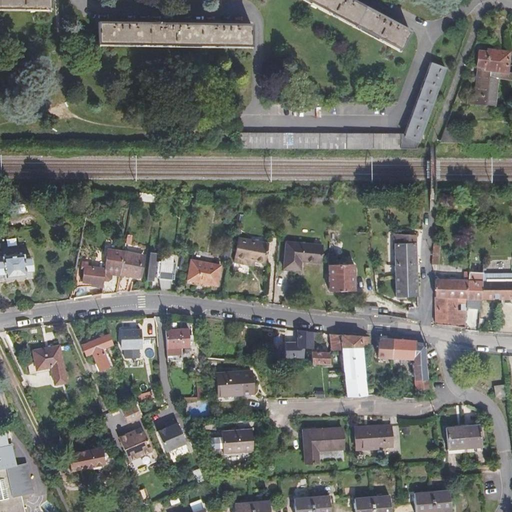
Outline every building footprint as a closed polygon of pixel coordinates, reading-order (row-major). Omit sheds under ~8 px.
[(46,0),(0,0),(0,9),(46,10),(46,0)] [(302,0),(397,51),(408,30),(351,0),(302,0)] [(93,45),(250,47),(250,24),(93,22),(93,45)] [(509,73),(502,72),(505,53),(482,50),(482,53),(474,52),(472,67),(469,98),(461,97),(461,104),(481,107),(481,105),(491,106),(495,79),(508,81),(509,73)] [(235,149),(414,150),(443,69),(428,64),(402,135),(235,134),(235,149)] [(464,143),(466,135),(459,132),(459,130),(446,125),(440,142),(464,143)] [(153,203),(154,195),(132,194),(131,202),(153,203)] [(396,264),(417,263),(417,234),(395,233),(396,264)] [(243,261),(251,263),(261,265),(265,244),(236,239),(231,264),(242,265),(243,261)] [(442,241),(435,240),(433,265),(439,265),(442,241)] [(283,244),(281,270),(297,271),(298,262),(317,264),(318,246),(283,244)] [(227,260),(228,250),(222,249),(220,259),(227,260)] [(109,277),(116,278),(116,274),(120,252),(104,250),(102,269),(84,267),(85,263),(78,262),(78,268),(80,268),(79,284),(99,285),(100,282),(105,283),(108,280),(109,277)] [(138,255),(120,252),(116,274),(134,277),(138,255)] [(151,279),(156,279),(168,280),(171,281),(173,264),(152,262),(153,254),(146,254),(143,282),(150,283),(151,279)] [(21,256),(0,257),(0,275),(1,276),(1,280),(23,278),(23,274),(29,273),(28,260),(22,260),(21,256)] [(326,256),(326,292),(352,292),(351,266),(334,266),(334,256),(326,256)] [(184,281),(213,288),(218,268),(189,261),(184,281)] [(397,295),(418,296),(417,263),(396,264),(397,295)] [(477,299),(478,283),(479,275),(479,274),(464,273),(463,283),(462,299),(477,299)] [(511,274),(479,275),(478,283),(511,281),(511,274)] [(158,292),(167,293),(168,280),(156,279),(158,292)] [(462,299),(463,283),(460,282),(431,280),(431,325),(460,329),(462,306),(462,299)] [(99,285),(99,295),(113,294),(115,281),(99,285)] [(113,294),(123,293),(125,283),(115,281),(113,294)] [(511,281),(478,283),(477,299),(511,299),(511,281)] [(511,304),(493,304),(491,334),(511,334),(511,304)] [(361,316),(375,317),(375,308),(362,307),(361,316)] [(186,329),(163,331),(165,363),(179,362),(178,348),(187,347),(186,329)] [(137,331),(118,332),(118,348),(137,348),(137,331)] [(309,333),(296,332),(295,349),(309,350),(309,342),(309,333)] [(309,333),(309,342),(317,343),(318,334),(309,333)] [(100,349),(110,345),(105,336),(78,348),(83,357),(88,355),(96,372),(108,367),(100,349)] [(365,346),(365,339),(356,339),(326,336),(327,352),(338,352),(338,357),(344,398),(365,397),(360,347),(365,346)] [(389,359),(391,341),(377,340),(374,358),(389,359)] [(411,360),(413,344),(413,342),(391,341),(389,359),(411,360)] [(423,365),(423,345),(413,344),(411,360),(410,366),(423,365)] [(51,384),(61,382),(55,346),(29,351),(33,370),(47,367),(51,384)] [(308,354),(308,366),(325,367),(325,356),(325,355),(308,354)] [(140,364),(137,356),(126,360),(128,368),(140,364)] [(425,381),(423,365),(410,366),(412,382),(425,381)] [(215,395),(250,393),(249,371),(213,373),(215,395)] [(426,389),(425,381),(412,382),(413,390),(426,389)] [(502,397),(501,386),(489,388),(490,398),(502,397)] [(138,396),(140,401),(150,397),(148,392),(138,396)] [(127,424),(142,419),(137,407),(122,413),(127,424)] [(157,431),(166,451),(187,442),(176,419),(165,424),(167,427),(157,431)] [(119,437),(129,461),(152,451),(142,427),(119,437)] [(353,450),(382,449),(382,448),(389,447),(388,427),(352,428),(353,450)] [(478,448),(477,427),(443,429),(445,450),(478,448)] [(315,451),(341,449),(340,429),(301,432),(303,464),(315,463),(315,451)] [(250,453),(249,430),(218,432),(220,455),(250,453)] [(19,511),(17,499),(30,497),(24,466),(14,468),(10,449),(7,449),(4,432),(0,432),(0,511),(19,511)] [(205,441),(206,448),(209,456),(220,455),(218,432),(207,433),(205,441)] [(70,472),(102,465),(99,450),(66,456),(70,472)] [(448,511),(447,492),(412,495),(413,511),(448,511)] [(328,511),(327,497),(291,499),(292,511),(328,511)] [(388,511),(387,497),(352,499),(352,511),(388,511)] [(187,505),(189,511),(196,511),(202,510),(198,501),(187,505)] [(267,511),(266,502),(231,505),(231,511),(267,511)]
